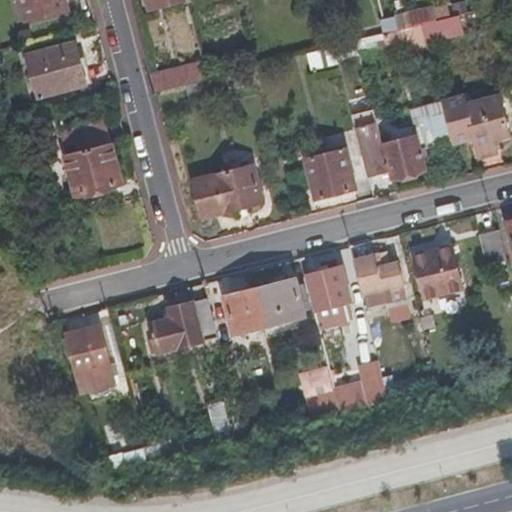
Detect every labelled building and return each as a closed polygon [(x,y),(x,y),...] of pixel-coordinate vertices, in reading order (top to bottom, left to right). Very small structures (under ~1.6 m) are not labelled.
[(22,0),(27,20),(68,10),(65,0),(22,0)] [(142,0),(145,10),(184,0),(142,0)] [(424,8),(422,0),(400,6),(403,19),(421,14),(419,9),(424,8)] [(434,20),(449,16),(446,6),(431,10),(434,20)] [(434,20),(420,23),(423,35),(459,25),(456,14),(449,16),(434,20)] [(397,29),(394,16),(382,18),(379,19),(383,32),(397,29)] [(75,42),(27,54),(39,97),(86,84),(75,42)] [(311,66),(337,65),(336,49),(310,50),(311,66)] [(247,67),(255,65),(252,52),(243,55),(247,67)] [(203,60),(150,74),(155,91),(188,82),(207,77),(203,60)] [(207,77),(188,82),(192,99),(230,89),(226,72),(207,77)] [(446,126),(451,144),(475,138),(479,155),(495,151),(492,139),(509,135),(498,94),(463,103),(461,95),(440,101),(444,117),(446,126)] [(444,117),(412,125),(414,134),(446,126),(444,117)] [(104,120),(60,132),(62,139),(73,137),(75,145),(64,148),(76,194),(120,182),(104,120)] [(353,127),(366,177),(386,172),(378,144),(373,122),(353,127)] [(451,144),(446,126),(414,134),(378,144),(386,172),(387,178),(422,169),(418,153),(451,145),(451,144)] [(342,190),(332,150),(293,160),(304,200),(342,190)] [(260,201),(250,165),(191,180),(200,216),(260,201)] [(508,258),(500,228),(480,233),(488,263),(508,258)] [(392,256),(395,258),(404,255),(399,233),(387,236),(392,256)] [(424,297),(462,286),(451,245),(438,249),(439,250),(414,257),(424,297)] [(357,259),(366,291),(363,292),(367,304),(392,298),(389,287),(403,283),(397,261),(378,267),(374,255),(357,259)] [(351,299),(343,266),(306,275),(314,308),(351,299)] [(310,308),(305,289),(299,290),(296,278),(225,297),(235,334),(299,317),(300,322),(306,321),(303,310),(310,308)] [(215,324),(209,298),(169,307),(172,318),(152,323),(159,351),(204,340),(200,327),(215,324)] [(373,334),(366,307),(351,311),(358,338),(373,334)] [(66,332),(76,371),(109,362),(100,325),(66,332)] [(112,374),(109,362),(76,371),(80,383),(112,374)] [(355,406),(389,398),(386,387),(361,393),(363,399),(354,402),(355,406)] [(311,418),(340,410),(335,391),(306,399),(311,418)] [(215,405),(216,426),(236,425),(235,403),(215,405)] [(112,452),(112,466),(148,465),(147,450),(112,452)]
